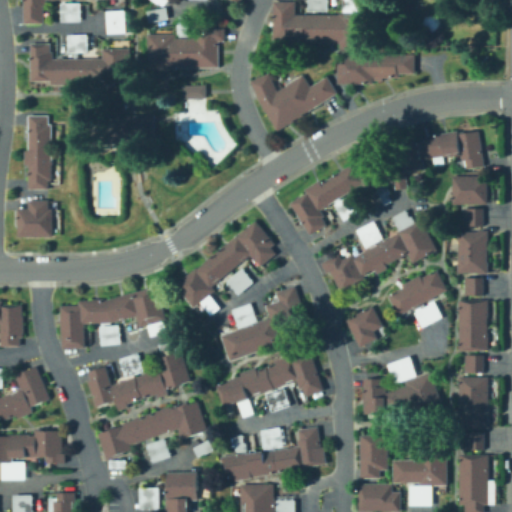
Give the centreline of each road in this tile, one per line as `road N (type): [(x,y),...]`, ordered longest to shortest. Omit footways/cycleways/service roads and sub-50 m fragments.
road 1 (tertiary): [(0,267),(129,260),(168,244),(253,181),(372,116),(439,98),(511,94)]
road 2 (residential): [(253,181),(327,317),(342,384),(342,511)]
road 3 (residential): [(38,268),(45,339),(94,477)]
road 4 (residential): [(276,167),(239,83),(260,0)]
